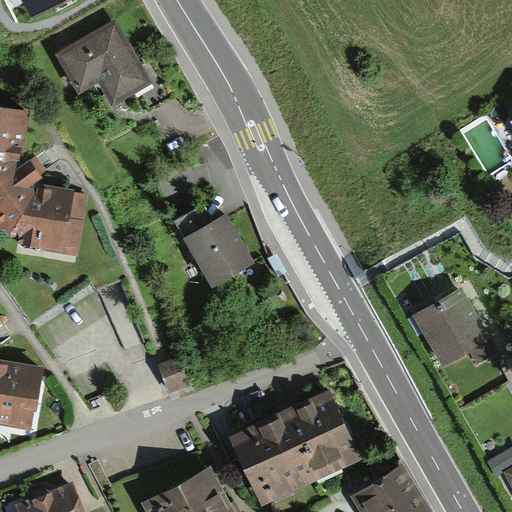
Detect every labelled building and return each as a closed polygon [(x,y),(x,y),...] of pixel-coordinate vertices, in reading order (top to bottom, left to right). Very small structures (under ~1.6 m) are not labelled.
[(21,0),(32,18),(66,0),(21,0)] [(113,104),(154,81),(118,19),(58,53),(81,91),(99,81),(113,104)] [(76,252),(88,190),(73,188),(74,182),(37,177),(34,172),(43,166),(31,148),(21,154),(26,102),(0,98),(0,225),(5,222),(9,228),(19,230),(17,241),(76,252)] [(213,287),(253,264),(225,214),(210,222),(203,210),(178,224),(213,287)] [(483,316),(462,280),(413,309),(443,359),(468,344),(478,360),(499,347),(489,331),(491,330),(483,316)] [(0,423),(32,428),(43,360),(0,352),(0,423)] [(179,352),(159,360),(170,388),(191,380),(179,352)] [(361,450),(328,382),(287,403),(232,430),(265,497),(361,450)] [(496,472),(504,468),(511,481),(511,444),(488,457),(496,472)] [(366,511),(424,511),(432,507),(403,459),(353,490),(366,511)] [(210,463),(142,498),(148,511),(235,511),(233,507),(210,463)] [(89,511),(74,475),(15,500),(19,511),(89,511)]
